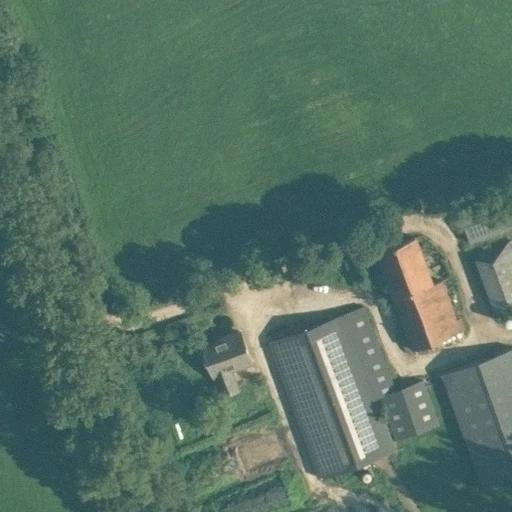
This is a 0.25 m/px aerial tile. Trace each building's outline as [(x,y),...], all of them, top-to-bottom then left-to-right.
[(511,187),(457,208),(470,242),(511,226),(511,187)] [(461,318),(456,319),(441,279),(432,283),(415,236),(377,251),(413,348),(465,329),(461,318)] [(511,240),(476,253),(498,317),(511,311),(511,240)] [(380,395),(395,390),(363,306),(344,313),(375,397),(380,395)] [(344,313),(269,341),(320,477),(395,450),(375,397),(344,313)] [(222,394),(236,389),(229,369),(251,361),(240,331),(202,345),(213,375),(214,375),(222,394)] [(511,347),(441,372),(480,482),(511,470),(511,347)] [(423,379),(395,390),(380,395),(396,438),(439,422),(423,379)] [(256,432),(192,451),(198,472),(287,446),(281,426),(267,430),(272,444),(260,447),(256,432)]
